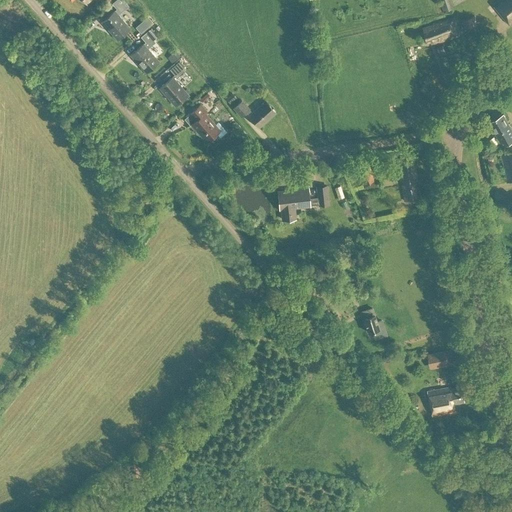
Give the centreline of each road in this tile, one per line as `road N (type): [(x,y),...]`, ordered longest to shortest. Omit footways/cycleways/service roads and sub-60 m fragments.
road 1 (unclassified): [(479,511),(184,176)]
road 2 (tertiary): [(511,466),(459,192)]
road 3 (unclassified): [(184,176),(198,166),(457,133)]
road 4 (unclassified): [(184,176),(30,0)]
